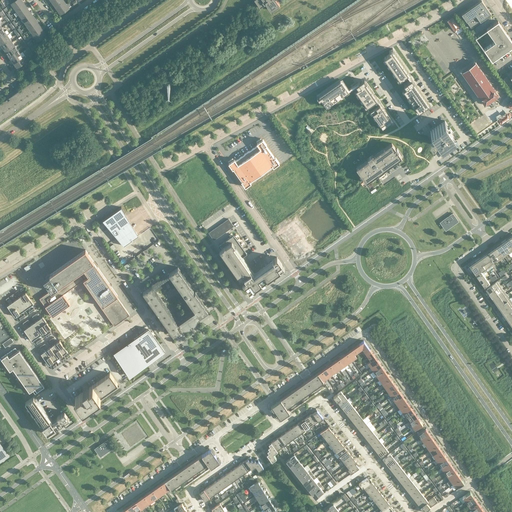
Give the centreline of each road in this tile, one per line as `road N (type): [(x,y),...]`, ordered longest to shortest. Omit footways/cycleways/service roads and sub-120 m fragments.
road 1 (secondary): [(394,285),(511,443)]
road 2 (residential): [(472,483),(361,334)]
road 3 (secondary): [(511,428),(408,276)]
road 4 (residential): [(363,59),(205,146)]
road 5 (residential): [(205,146),(301,283)]
road 6 (secondary): [(158,203),(240,327)]
road 7 (secondary): [(249,320),(164,199)]
road 8 (residential): [(488,241),(453,267),(511,352)]
road 9 (secondary): [(88,92),(158,203)]
road 10 (secondary): [(164,199),(96,87)]
road 11 (residential): [(371,463),(318,400),(278,427)]
road 12 (secondary): [(281,365),(361,309),(376,284)]
road 13 (residential): [(261,404),(361,334)]
